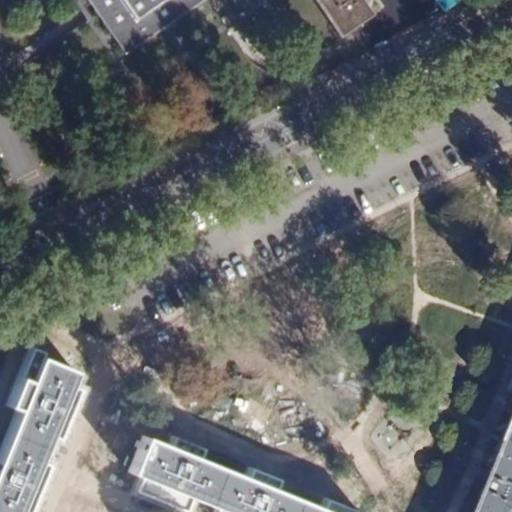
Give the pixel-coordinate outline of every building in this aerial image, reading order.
[(195,0),(97,0),(128,45),(195,0)] [(366,0),(320,0),(341,33),(374,11),(366,0)] [(0,511),(13,511),(71,371),(36,357),(0,444),(0,511)] [(321,511),(142,439),(128,472),(225,511),(321,511)] [(511,511),(511,448),(501,476),(495,490),(485,511),(511,511)]
